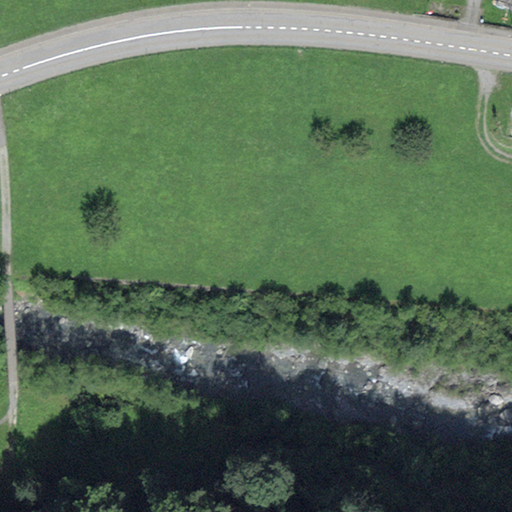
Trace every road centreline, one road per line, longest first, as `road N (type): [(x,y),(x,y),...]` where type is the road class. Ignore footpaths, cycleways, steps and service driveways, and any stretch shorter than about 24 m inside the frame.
road 1 (track): [(0,140),(9,448),(22,474),(52,488),(91,487),(230,435),(370,462),(410,487),(451,491),(473,511)]
road 2 (primary): [(0,77),(70,53),(216,28),(395,38),(511,56)]
